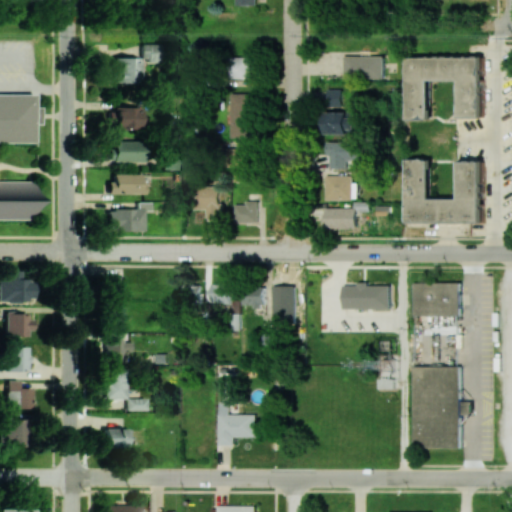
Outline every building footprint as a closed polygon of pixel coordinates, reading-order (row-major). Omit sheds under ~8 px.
[(140,60),(160,61),(160,44),(140,43),(140,60)] [(385,56),(345,56),(345,78),(385,78),(385,56)] [(137,57),(112,57),(111,82),(139,82),(139,68),(137,68),(137,57)] [(252,57),(231,57),(231,78),(252,78),(252,57)] [(407,119),(407,57),(483,57),(483,116),(460,116),(460,80),(429,80),(429,118),(425,118),(425,119),(407,119)] [(342,106),(342,89),(327,89),(328,106),(342,106)] [(231,138),(254,138),(254,93),(231,93),(231,138)] [(32,94),(0,94),(0,142),(32,142),(32,124),(39,124),(39,107),(32,107),(32,94)] [(139,107),(113,107),(112,128),(138,129),(139,107)] [(326,134),(356,135),(357,112),(327,111),(326,134)] [(109,161),(145,161),(144,140),(109,141),(109,161)] [(248,164),(251,142),(238,141),(237,150),(232,149),(231,162),(248,164)] [(347,167),(347,160),(362,159),(361,141),(328,142),(329,168),(347,167)] [(161,170),(177,169),(176,155),(160,156),(161,170)] [(483,221),(407,222),(407,159),(425,159),(425,160),(430,160),(430,199),(460,199),(460,161),(483,161),(483,221)] [(143,193),(144,183),(139,183),(139,174),(112,173),(112,181),(107,181),(106,193),(143,193)] [(325,199),(352,199),(352,175),(325,175),(325,199)] [(0,180),(0,219),(34,219),(33,181),(0,180)] [(208,209),(207,218),(225,219),(226,187),(196,186),(196,209),(208,209)] [(236,204),(235,224),(262,225),(263,201),(246,200),(246,204),(236,204)] [(325,207),(325,227),(357,228),(357,208),(325,207)] [(142,209),(106,208),(106,226),(142,226),(142,209)] [(0,302),(31,302),(31,278),(18,279),(18,270),(4,270),(4,279),(0,279),(0,302)] [(119,298),(120,276),(108,275),(107,297),(119,298)] [(461,315),(414,315),(413,282),(461,281),(461,315)] [(344,308),(344,285),(358,285),(358,282),(368,282),(368,285),(392,285),(392,308),(344,308)] [(232,283),(214,284),(214,303),(232,302),(232,283)] [(264,293),(244,293),(244,306),(264,305),(264,293)] [(121,329),(122,307),(106,307),(105,329),(121,329)] [(4,336),(28,336),(28,312),(4,312),(4,336)] [(120,361),(120,350),(128,350),(128,339),(103,340),(103,361),(120,361)] [(1,370),(26,370),(26,346),(4,346),(4,363),(2,363),(1,370)] [(462,447),(413,447),(414,365),(462,365),(462,447)] [(102,398),(124,399),(124,369),(103,368),(102,398)] [(30,408),(30,387),(17,387),(17,380),(4,380),(3,408),(30,408)] [(219,444),(235,445),(235,436),(256,437),(257,414),(237,414),(237,396),(220,395),(219,444)] [(144,398),(124,397),(124,410),(144,410),(144,398)] [(23,416),(0,416),(0,445),(24,445),(23,416)] [(123,427),(101,428),(102,447),(123,447),(123,427)]
